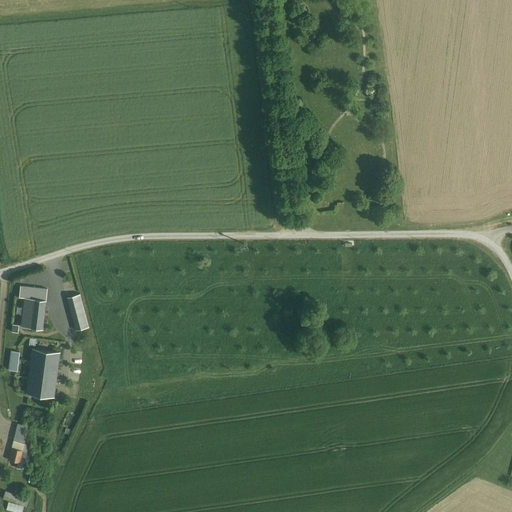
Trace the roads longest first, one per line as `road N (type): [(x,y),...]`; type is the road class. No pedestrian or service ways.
road 1 (unclassified): [(486,242),(463,235),(135,237),(0,273)]
road 2 (track): [(284,236),(259,0)]
